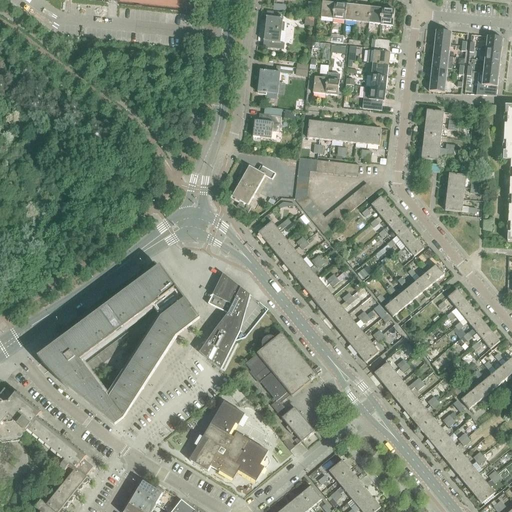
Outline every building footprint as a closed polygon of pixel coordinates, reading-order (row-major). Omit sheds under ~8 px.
[(321,19),(333,20),(335,4),(322,3),(321,19)] [(347,6),(335,4),(333,20),(345,22),(347,6)] [(358,7),(347,6),(345,22),(357,23),(358,7)] [(370,8),(358,7),(357,23),(369,24),(370,8)] [(382,10),(370,8),(369,24),(380,26),(382,10)] [(394,11),(382,10),(380,26),(393,27),(394,11)] [(267,12),(266,18),(263,42),(269,43),(269,49),(284,51),(285,45),(280,44),(282,32),(283,32),(284,24),(282,24),(282,20),(283,20),(283,19),(280,19),(281,15),(282,15),(282,14),(267,12)] [(450,46),(451,34),(436,32),(434,44),(450,46)] [(501,52),(503,40),(487,38),(485,50),(501,52)] [(449,58),(450,46),(434,44),(433,56),(449,58)] [(350,46),(349,61),(356,61),(357,46),(350,46)] [(388,48),(374,46),(374,49),(370,48),(370,52),(367,51),(366,64),(372,64),(388,66),(390,54),(388,54),(388,48)] [(500,64),(501,52),(485,50),(484,62),(500,64)] [(451,70),(453,58),(449,58),(433,56),(431,68),(447,70),(451,70)] [(499,76),(500,64),(484,62),(483,74),(499,76)] [(388,66),(372,64),(371,76),(387,78),(388,66)] [(278,96),(280,74),(292,76),(293,69),(277,67),(275,67),(275,73),(260,71),(257,93),(278,96)] [(446,82),(447,70),(431,68),(430,80),(446,82)] [(497,88),(499,76),(483,74),(481,86),(497,88)] [(387,78),(371,76),(370,88),(386,90),(387,78)] [(325,96),(327,80),(315,79),(313,94),(325,96)] [(339,81),(327,80),(325,96),(337,97),(338,96),(339,85),(339,81)] [(445,94),(446,82),(430,80),(429,92),(445,94)] [(386,90),(370,88),(368,107),(382,108),(382,102),(384,102),(386,90)] [(427,111),(425,124),(442,126),(443,113),(427,111)] [(285,112),(284,120),(293,121),(294,114),(285,112)] [(254,122),(252,138),(271,140),(272,133),(279,134),(281,118),(261,115),(260,122),(254,122)] [(307,139),(319,140),(321,123),(309,122),(309,124),(307,139)] [(333,125),(321,123),(319,140),(331,142),(333,125)] [(442,126),(425,124),(424,136),(441,138),(442,126)] [(345,126),(333,125),(331,142),(343,143),(345,126)] [(357,128),(345,126),(343,143),(355,144),(357,128)] [(369,129),(357,128),(355,144),(367,146),(369,129)] [(381,130),(369,129),(367,146),(379,147),(381,130)] [(511,134),(504,134),(504,142),(506,143),(506,152),(503,152),(503,161),(511,162),(511,161),(511,134)] [(441,138),(424,136),(422,148),(439,150),(441,138)] [(439,150),(422,148),(421,160),(438,162),(439,150)] [(306,160),(299,159),(297,177),(309,179),(310,173),(304,172),(306,160)] [(317,161),(306,160),(304,172),(310,173),(316,173),(317,161)] [(259,173),(249,167),(230,200),(238,205),(237,208),(248,214),(251,208),(248,207),(265,177),(272,181),(275,175),(262,168),(259,173)] [(449,175),(447,187),(464,189),(466,177),(449,175)] [(367,184),(357,192),(361,197),(371,189),(367,184)] [(464,189),(447,187),(446,199),(463,201),(464,189)] [(308,191),(296,189),(295,201),(307,197),(308,191)] [(371,189),(361,197),(365,201),(374,194),(371,189)] [(357,192),(352,196),(360,205),(365,201),(361,197),(357,192)] [(352,196),(348,200),(355,209),(360,205),(352,196)] [(307,197),(295,201),(303,211),(312,203),(307,197)] [(371,206),(380,217),(389,209),(381,198),(371,206)] [(462,213),(463,201),(446,199),(445,211),(462,213)] [(348,200),(343,203),(351,213),(355,209),(348,200)] [(312,203),(303,211),(307,216),(316,208),(312,203)] [(343,203),(338,207),(346,217),(351,213),(343,203)] [(338,207),(334,211),(341,220),(346,217),(338,207)] [(316,208),(307,216),(311,221),(321,214),(316,208)] [(389,209),(380,217),(388,227),(398,219),(389,209)] [(364,218),(370,214),(366,210),(361,214),(364,218)] [(334,211),(329,215),(337,224),(341,220),(334,211)] [(321,214),(311,221),(323,235),(327,232),(321,223),(325,219),(321,214)] [(329,215),(325,219),(321,223),(327,232),(337,224),(329,215)] [(398,219),(388,227),(397,237),(406,229),(398,219)] [(281,226),(284,229),(290,224),(288,220),(281,226)] [(375,220),(370,225),(373,228),(378,224),(375,220)] [(266,243),(279,233),(284,229),(281,226),(277,229),(272,223),(258,234),(266,243)] [(290,224),(284,229),(287,233),(293,227),(290,224)] [(406,229),(397,237),(392,241),(395,245),(400,241),(405,247),(414,240),(406,229)] [(279,233),(266,243),(274,253),(287,242),(279,233)] [(296,245),(299,248),(306,242),(303,239),(296,245)] [(414,240),(405,247),(414,258),(423,250),(414,240)] [(287,242),(274,253),(282,262),(295,251),(287,242)] [(306,242),(299,248),(302,252),(309,246),(306,242)] [(295,251),(282,262),(289,271),(302,260),(295,251)] [(311,263),(314,266),(321,261),(318,257),(311,263)] [(302,260),(289,271),(297,281),(310,270),(302,260)] [(321,261),(314,266),(317,270),(324,265),(321,261)] [(436,266),(426,275),(434,284),(444,276),(436,266)] [(160,268),(159,267),(121,292),(61,337),(36,355),(38,359),(42,363),(49,371),(57,379),(58,380),(62,384),(69,390),(115,426),(121,422),(123,420),(176,339),(200,321),(192,310),(163,272),(160,268)] [(310,270),(297,281),(304,290),(318,279),(310,270)] [(244,291),(223,274),(220,279),(221,280),(218,286),(208,305),(228,315),(215,332),(203,348),(200,354),(221,371),(235,342),(240,332),(250,297),(244,292),(244,291)] [(342,274),(336,279),(339,283),(345,278),(342,274)] [(434,284),(426,275),(419,281),(415,276),(412,279),(416,283),(423,293),(434,284)] [(327,282),(329,285),(336,279),(333,276),(327,282)] [(318,279),(304,290),(312,299),(325,288),(318,279)] [(336,279),(329,285),(333,289),(339,283),(336,279)] [(416,283),(406,292),(413,301),(423,293),(416,283)] [(325,288),(312,299),(320,309),(333,298),(325,288)] [(447,299),(456,309),(465,301),(457,291),(447,299)] [(406,292),(395,300),(403,310),(413,301),(406,292)] [(342,300),(345,304),(352,298),(349,295),(342,300)] [(327,318),(341,307),(345,304),(342,300),(338,304),(333,298),(320,309),(327,318)] [(352,298),(345,304),(348,307),(355,302),(352,298)] [(395,300),(385,309),(392,318),(403,310),(395,300)] [(474,312),(465,301),(456,309),(464,319),(474,312)] [(348,316),(343,311),(348,307),(345,304),(341,307),(327,318),(335,327),(348,316)] [(482,322),(474,312),(464,319),(459,324),(462,327),(467,323),(473,330),(482,322)] [(357,319),(360,322),(367,317),(364,313),(357,319)] [(451,313),(446,318),(449,321),(454,317),(451,313)] [(348,316),(335,327),(343,337),(356,326),(348,316)] [(367,317),(360,322),(363,326),(370,320),(367,317)] [(363,335),(359,329),(363,326),(360,322),(356,326),(343,337),(350,345),(363,335)] [(491,332),(482,322),(473,330),(468,334),(471,338),(476,334),(481,340),(491,332)] [(455,329),(452,331),(459,341),(463,338),(465,337),(459,330),(457,331),(455,329)] [(373,337),(375,340),(382,335),(379,332),(373,337)] [(491,332),(481,340),(490,351),(499,343),(491,332)] [(282,335),(275,340),(274,339),(273,338),(272,338),(271,338),(269,338),(268,338),(267,338),(266,339),(265,339),(264,340),(263,341),(262,343),(262,344),(262,345),(262,347),(262,348),(262,349),(263,350),(245,365),(276,402),(278,401),(281,404),(290,396),(292,398),(314,380),(317,378),(316,377),(321,373),(320,372),(320,371),(321,370),(320,370),(320,369),(319,369),(318,369),(317,368),(312,372),(282,335)] [(363,335),(350,345),(358,355),(371,344),(363,335)] [(382,335),(375,340),(378,344),(385,339),(382,335)] [(371,344),(358,355),(365,364),(379,353),(371,344)] [(511,375),(511,359),(505,365),(502,360),(498,363),(502,368),(510,377),(511,375)] [(397,367),(400,370),(406,365),(404,361),(397,367)] [(483,366),(488,372),(491,369),(487,363),(486,365),(483,366)] [(374,375),(382,385),(395,374),(387,364),(374,375)] [(406,365),(400,370),(402,374),(409,368),(406,365)] [(510,377),(502,368),(495,373),(491,369),(488,372),(491,376),(499,386),(510,377)] [(395,374),(382,385),(390,394),(403,383),(395,374)] [(491,376),(481,385),(489,394),(499,386),(491,376)] [(412,385),(415,388),(422,383),(418,379),(412,385)] [(403,383),(390,394),(397,403),(410,392),(403,383)] [(422,383),(415,388),(417,392),(424,386),(422,383)] [(481,385),(471,393),(479,403),(489,394),(481,385)] [(41,414),(16,394),(13,397),(4,390),(0,395),(0,440),(1,439),(4,441),(15,440),(18,437),(21,439),(27,432),(65,462),(60,469),(70,477),(46,507),(39,501),(33,508),(38,511),(63,511),(89,481),(86,478),(93,469),(84,461),(87,458),(38,418),(41,414)] [(410,392),(397,403),(405,412),(418,401),(410,392)] [(471,393),(461,401),(469,411),(479,403),(471,393)] [(434,398),(427,403),(430,407),(437,401),(434,398)] [(284,407),(281,404),(278,401),(276,402),(271,406),(288,427),(286,429),(291,435),(293,434),(301,443),(314,433),(295,409),(289,414),(284,407)] [(418,401),(405,412),(412,421),(426,411),(418,401)] [(437,401),(430,407),(433,411),(440,405),(437,401)] [(222,407),(189,462),(208,473),(210,468),(233,481),(238,473),(256,483),(264,469),(260,467),(268,453),(237,434),(234,439),(229,436),(232,432),(234,429),(236,431),(237,429),(243,420),(243,419),(222,407)] [(426,411),(412,421),(420,431),(433,420),(426,411)] [(442,422),(445,425),(452,420),(449,416),(442,422)] [(433,420),(420,431),(428,440),(441,429),(433,420)] [(452,420),(445,425),(448,429),(455,423),(452,420)] [(441,429),(428,440),(435,449),(448,438),(441,429)] [(457,440),(460,444),(467,438),(464,435),(457,440)] [(448,438),(435,449),(443,458),(456,447),(448,438)] [(467,438),(460,444),(463,447),(470,442),(467,438)] [(288,440),(283,443),(290,452),(295,448),(288,440)] [(456,447),(443,458),(450,467),(463,457),(456,447)] [(473,459),(476,462),(482,457),(479,453),(473,459)] [(463,457),(450,467),(458,477),(471,466),(463,457)] [(482,457),(476,462),(478,466),(485,460),(482,457)] [(337,482),(350,471),(342,462),(329,473),(332,476),(337,482)] [(471,466),(458,477),(465,486),(479,475),(471,466)] [(350,471),(337,482),(344,491),(357,480),(350,471)] [(488,477),(491,481),(497,475),(495,471),(488,477)] [(479,475),(465,486),(473,495),(486,484),(479,475)] [(497,475),(491,481),(493,484),(500,478),(497,475)] [(327,480),(325,476),(324,476),(317,481),(321,485),(327,480)] [(357,480),(344,491),(352,500),(365,490),(357,480)] [(137,493),(136,495),(155,506),(164,491),(157,487),(155,490),(143,483),(140,488),(138,489),(136,492),(137,493)] [(486,484),(473,495),(481,505),(494,494),(486,484)] [(311,487),(302,495),(312,508),(322,501),(311,487)] [(356,511),(359,510),(372,499),(365,490),(352,500),(347,504),(352,510),(353,511),(356,511)] [(330,497),(333,500),(340,495),(337,491),(330,497)] [(131,502),(129,506),(140,511),(151,511),(155,506),(136,495),(135,497),(133,497),(131,501),(131,502)] [(302,495),(292,503),(299,511),(307,511),(312,508),(302,495)] [(340,495),(333,500),(336,504),(342,498),(340,495)] [(169,508),(174,511),(181,502),(177,498),(169,508)] [(372,499),(359,510),(361,511),(376,511),(381,509),(372,499)] [(194,511),(181,502),(173,511),(194,511)] [(500,502),(496,505),(502,511),(506,509),(500,502)] [(299,511),(292,503),(283,510),(284,511),(299,511)]
